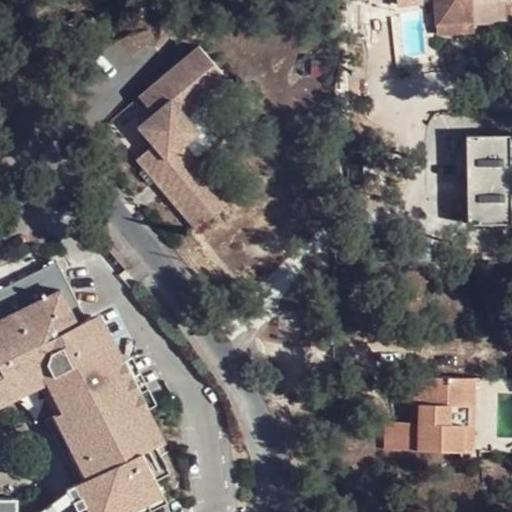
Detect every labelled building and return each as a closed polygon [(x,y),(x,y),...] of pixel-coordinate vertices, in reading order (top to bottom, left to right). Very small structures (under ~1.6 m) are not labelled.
[(511,0),(439,0),(440,29),(482,28),(482,14),(511,14),(511,0)] [(226,202),(194,159),(179,142),(196,130),(186,115),(203,102),(230,81),(198,39),(136,88),(151,108),(138,122),(153,141),(134,155),(155,183),(159,180),(166,191),(163,195),(191,228),(226,202)] [(179,142),(194,159),(226,133),(203,102),(186,115),(196,130),(179,142)] [(511,226),(511,136),(462,137),(463,227),(511,226)] [(0,408),(46,386),(87,476),(153,444),(172,436),(134,361),(107,306),(87,314),(71,283),(0,317),(0,408)] [(460,429),(477,430),(477,377),(420,375),(417,422),(386,420),(384,449),(457,452),(460,429)] [(478,453),(477,430),(460,429),(457,452),(478,453)] [(129,511),(166,491),(153,444),(87,476),(74,482),(89,511),(129,511)] [(0,498),(0,511),(16,511),(17,499),(0,498)]
